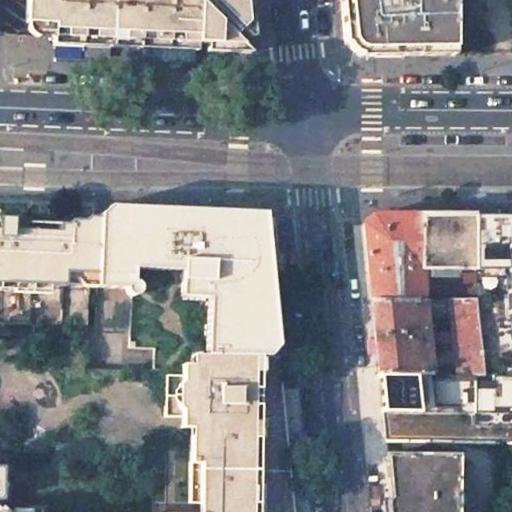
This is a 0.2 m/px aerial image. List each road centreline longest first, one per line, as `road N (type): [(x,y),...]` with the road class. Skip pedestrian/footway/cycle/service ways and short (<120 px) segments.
road 1 (residential): [(345,511),(303,112)]
road 2 (tertiary): [(303,112),(0,107)]
road 3 (tertiary): [(303,112),(511,110)]
